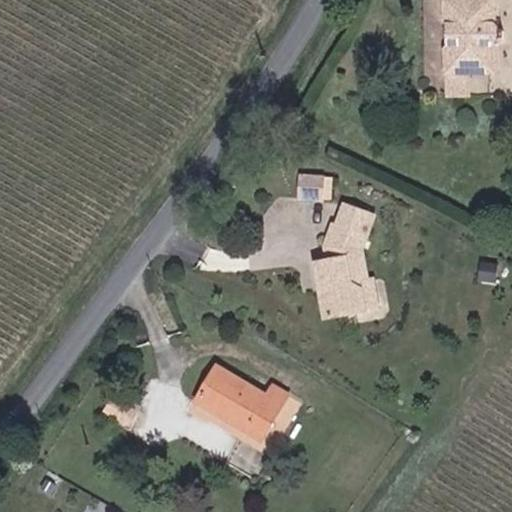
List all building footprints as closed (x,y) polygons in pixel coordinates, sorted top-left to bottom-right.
[(437,0),(438,15),(444,18),(452,18),(455,34),(445,37),(440,41),(441,69),(464,67),(486,66),(492,57),(489,32),(497,29),(497,20),(489,14),(489,0),(437,0)] [(452,18),(444,18),(445,37),(455,34),(452,18)] [(464,67),(441,69),(443,90),(466,88),(464,67)] [(326,197),(328,174),(304,172),(303,195),(326,197)] [(321,246),(315,248),(320,272),(315,274),(322,303),(360,294),(354,272),(362,262),(354,231),(362,197),(331,190),(327,210),(322,210),(317,231),(321,246)] [(320,272),(315,248),(308,250),(315,274),(320,272)] [(367,261),(362,262),(354,272),(360,294),(374,290),(367,261)] [(273,385),(223,356),(202,392),(266,429),(296,378),(282,370),(273,385)]
